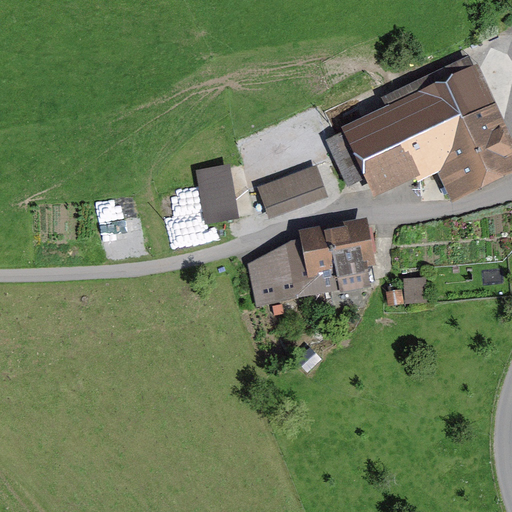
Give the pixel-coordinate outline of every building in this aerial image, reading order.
[(389,101),(393,111),(330,142),(345,176),(365,166),(375,188),(419,167),(423,175),(438,168),(451,196),(507,169),(460,67),(389,101)] [(316,169),(258,191),(270,223),(328,201),(316,169)] [(199,173),(208,223),(230,219),(221,170),(199,173)] [(108,221),(111,251),(143,247),(139,217),(108,221)] [(253,270),(260,303),(370,282),(361,229),(306,240),(307,247),(292,250),(253,270)] [(388,294),(390,305),(402,303),(400,292),(388,294)]
